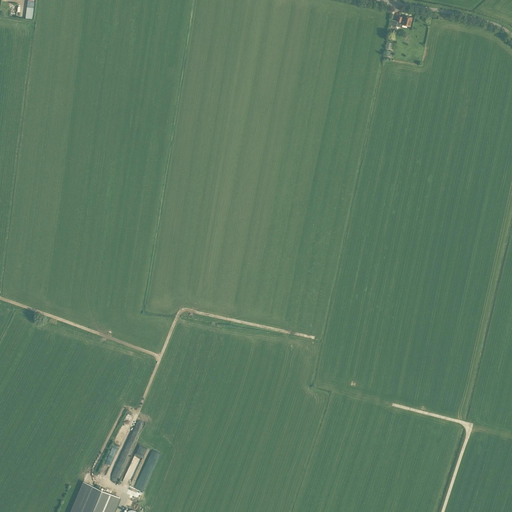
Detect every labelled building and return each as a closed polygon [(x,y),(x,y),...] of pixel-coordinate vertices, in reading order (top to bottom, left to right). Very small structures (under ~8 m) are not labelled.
[(27,1),(24,20),(32,21),(33,11),(35,2),(27,1)] [(410,26),(412,18),(404,16),(404,18),(398,16),(397,22),(392,20),(391,27),(396,28),(396,27),(400,27),(401,24),(410,26)] [(147,447),(142,446),(139,453),(137,452),(134,460),(138,461),(137,462),(141,464),(147,447)] [(121,452),(114,473),(120,476),(128,454),(121,452)] [(84,482),(71,511),(112,511),(119,497),(84,482)] [(143,505),(146,498),(133,492),(130,499),(143,505)]
